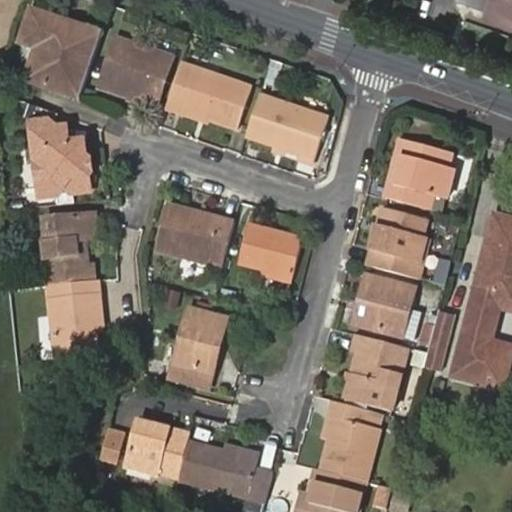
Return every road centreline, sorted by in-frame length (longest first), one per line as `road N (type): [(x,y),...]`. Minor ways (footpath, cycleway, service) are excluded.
road 1 (residential): [(339,209),(283,427)]
road 2 (residential): [(339,209),(128,139)]
road 3 (tertiary): [(217,0),(381,56)]
road 4 (residential): [(381,56),(339,209)]
road 5 (tertiary): [(381,56),(511,104)]
